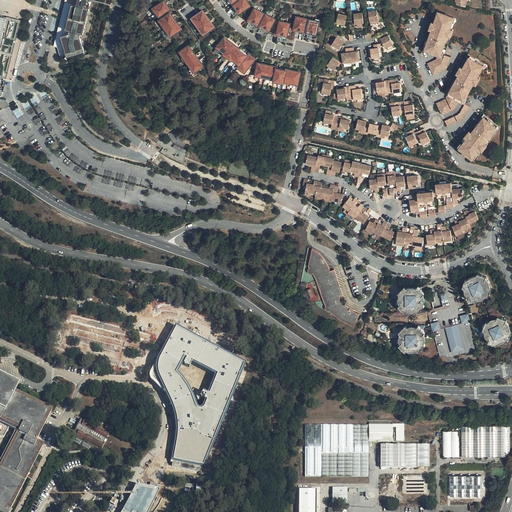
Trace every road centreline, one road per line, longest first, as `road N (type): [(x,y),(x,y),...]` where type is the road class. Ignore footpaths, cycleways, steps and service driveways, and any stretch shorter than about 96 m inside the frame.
road 1 (secondary): [(0,222),(56,250),(203,280),(328,361),(375,379),(511,390)]
road 2 (secondary): [(511,370),(428,375),(360,356),(210,264)]
road 3 (residential): [(294,204),(305,174),(343,182),(409,220),(431,220),(492,193),(509,196)]
road 4 (residential): [(294,204),(382,266),(445,268),(494,245)]
road 5 (residential): [(303,109),(313,53),(261,42),(214,0)]
road 6 (secondary): [(153,241),(69,210),(0,167)]
road 7 (residential): [(118,0),(101,85),(111,113),(150,150)]
road 8 (residential): [(40,77),(102,146),(141,157),(150,150)]
